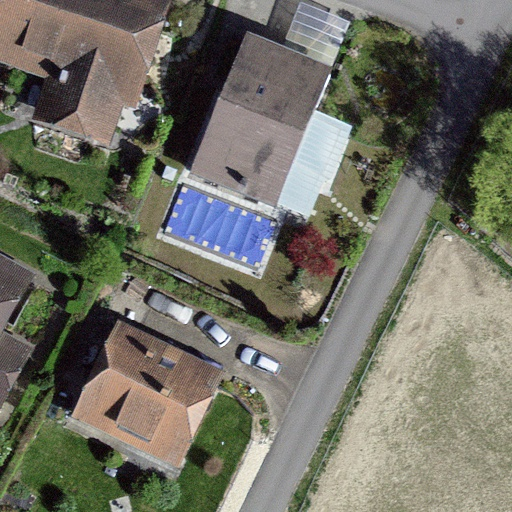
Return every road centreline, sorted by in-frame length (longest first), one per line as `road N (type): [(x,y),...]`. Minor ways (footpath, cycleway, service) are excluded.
road 1 (unclassified): [(273,511),(503,48)]
road 2 (unclassified): [(355,0),(503,48)]
